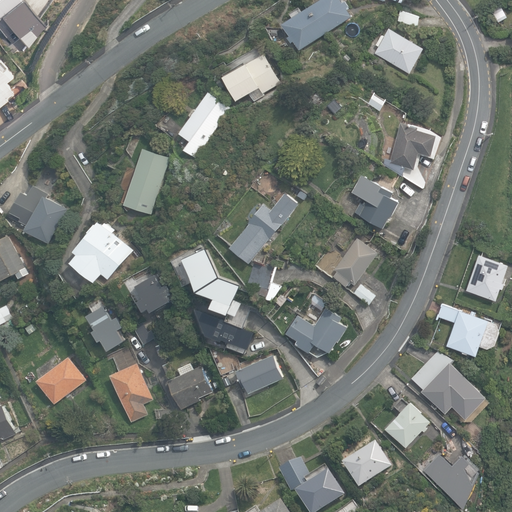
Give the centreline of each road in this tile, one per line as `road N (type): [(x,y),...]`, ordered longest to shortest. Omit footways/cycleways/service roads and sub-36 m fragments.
road 1 (residential): [(445,0),(478,58),(479,111),(409,311),(355,382),(260,441),(64,469),(0,509)]
road 2 (residential): [(57,101),(208,0)]
